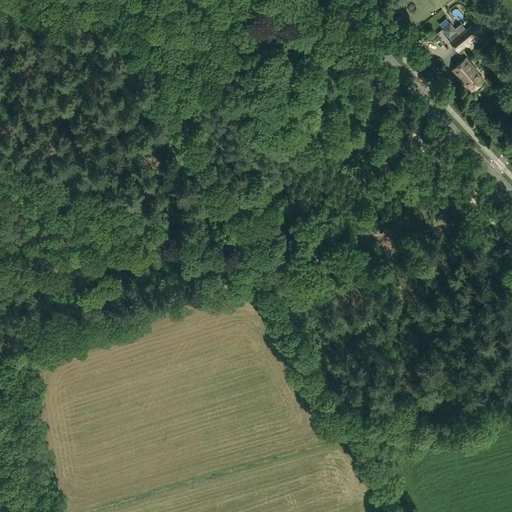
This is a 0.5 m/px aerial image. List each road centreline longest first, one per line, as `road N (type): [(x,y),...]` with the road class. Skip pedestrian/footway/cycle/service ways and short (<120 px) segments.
road 1 (track): [(0,354),(477,208)]
road 2 (track): [(100,0),(262,274)]
road 3 (track): [(0,165),(262,274)]
road 4 (track): [(270,271),(395,511)]
road 5 (secondary): [(488,173),(335,0)]
